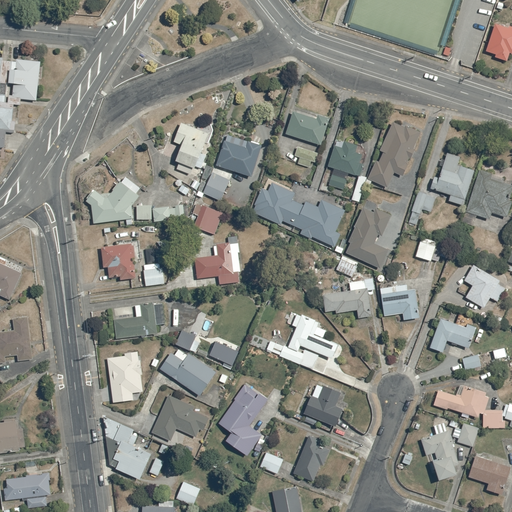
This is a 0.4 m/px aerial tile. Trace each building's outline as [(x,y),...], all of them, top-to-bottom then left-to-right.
[(511,28),(493,23),(485,48),(495,51),(493,56),(506,60),(509,50),(511,51),(511,28)] [(14,59),(10,103),(0,102),(0,155),(0,156),(1,146),(5,146),(7,131),(13,131),(15,105),(21,105),(22,99),(38,100),(42,62),(14,59)] [(320,144),(329,117),(317,113),(316,116),(291,108),(287,121),(289,122),(285,133),(320,144)] [(419,130),(390,120),(379,150),(382,151),(379,161),(375,160),(368,179),(387,186),(393,172),(402,175),(419,130)] [(179,121),(171,140),(178,143),(172,158),(181,162),(178,169),(189,173),(192,166),(198,168),(204,153),(198,151),(206,131),(199,128),(179,121)] [(261,145),(246,141),(225,134),(215,165),(252,176),(261,145)] [(327,165),(333,167),(328,184),(344,189),(349,172),(360,175),(363,164),(359,163),(362,154),(354,151),(356,145),(336,138),(327,165)] [(296,162),(309,167),(312,160),(314,161),(318,152),(298,144),(295,154),(299,156),(296,162)] [(459,156),(445,152),(434,189),(450,194),(448,200),(462,204),(473,169),(456,164),(459,156)] [(203,198),(205,193),(219,200),(229,178),(212,169),(201,191),(197,189),(195,194),(203,198)] [(502,177),(478,170),(463,222),(473,225),(476,215),(489,218),(490,212),(505,216),(510,200),(508,199),(511,185),(500,181),(502,177)] [(368,177),(360,175),(360,176),(358,176),(351,200),(360,202),(368,177)] [(84,198),(91,204),(92,222),(132,216),(131,204),(138,195),(134,193),(138,187),(123,176),(106,196),(93,187),(84,198)] [(294,190),(269,180),(265,188),(262,187),(252,212),(281,223),(282,220),(302,229),(301,233),(334,246),(339,233),(335,232),(344,209),(318,199),(315,206),(305,201),(304,204),(291,199),(294,190)] [(190,187),(182,182),(177,190),(185,195),(190,187)] [(417,190),(408,222),(417,225),(423,207),(431,210),(435,196),(417,190)] [(197,202),(194,212),(189,225),(214,233),(222,211),(197,202)] [(151,205),(136,204),(136,218),(151,219),(151,205)] [(188,205),(153,207),(154,221),(189,219),(188,205)] [(372,212),(362,208),(346,253),(358,258),(357,259),(380,267),(386,249),(373,244),(376,234),(382,236),(390,213),(374,207),(372,212)] [(347,239),(342,237),(339,246),(336,245),(334,250),(342,253),(347,239)] [(239,264),(237,241),(206,243),(207,255),(195,256),(197,276),(217,275),(218,282),(238,281),(237,271),(232,271),(231,264),(239,264)] [(442,247),(419,241),(415,256),(438,262),(442,247)] [(139,243),(99,244),(100,266),(106,265),(107,275),(119,275),(119,278),(133,277),(132,256),(139,255),(139,243)] [(170,248),(141,250),(145,285),(171,282),(169,261),(171,260),(170,248)] [(357,264),(341,258),(336,269),(352,276),(357,264)] [(0,291),(2,293),(1,295),(11,300),(25,266),(8,259),(6,265),(0,262),(0,291)] [(503,289),(504,287),(497,282),(498,280),(472,264),(464,279),(472,284),(465,296),(482,307),(489,296),(496,300),(503,289)] [(374,289),(372,278),(349,281),(350,290),(322,293),(325,310),(334,309),(334,311),(356,309),(357,316),(370,315),(367,289),(374,289)] [(413,288),(405,290),(404,284),(379,287),(383,314),(402,312),(403,318),(417,317),(413,288)] [(163,323),(161,301),(134,304),(134,306),(114,308),(115,316),(113,316),(115,337),(155,333),(154,323),(163,323)] [(501,317),(491,312),(487,321),(496,326),(501,317)] [(283,345),(279,356),(312,369),(318,352),(330,357),(336,343),(312,334),(317,322),(295,313),(291,324),(295,326),(286,346),(283,345)] [(463,325),(438,317),(429,346),(441,351),(445,339),(467,347),(474,326),(463,323),(463,325)] [(33,360),(29,318),(14,319),(16,331),(0,332),(0,363),(7,363),(6,356),(19,355),(19,361),(33,360)] [(174,342),(213,360),(215,354),(197,346),(199,342),(192,339),(194,335),(180,329),(174,342)] [(141,390),(137,350),(123,352),(123,355),(107,357),(111,401),(131,399),(131,391),(141,390)] [(216,373),(180,350),(176,356),(171,354),(161,371),(201,397),(216,373)] [(480,365),(478,353),(461,357),(463,368),(480,365)] [(230,377),(221,372),(217,380),(225,385),(230,377)] [(254,444),(261,449),(268,438),(261,434),(262,431),(250,424),(268,396),(246,382),(221,421),(233,429),(227,439),(248,453),(254,444)] [(308,387),(296,416),(317,425),(319,419),(333,425),(340,407),(334,405),(339,392),(315,382),(313,389),(308,387)] [(485,408),(488,395),(480,393),(480,390),(458,384),(456,394),(436,389),(432,404),(477,416),(479,412),(483,413),(482,427),(505,427),(505,417),(511,419),(511,403),(508,402),(506,408),(485,408)] [(175,427),(194,436),(197,428),(201,430),(207,416),(188,408),(190,404),(168,395),(152,432),(170,440),(175,427)] [(106,417),(105,421),(107,436),(111,438),(118,441),(111,457),(117,460),(114,468),(116,469),(115,472),(121,475),(123,471),(139,478),(150,453),(133,445),(139,431),(106,417)] [(21,434),(20,420),(0,422),(0,452),(27,450),(25,433),(21,434)] [(452,439),(449,429),(446,430),(444,421),(431,425),(434,434),(420,437),(425,454),(434,451),(436,457),(430,459),(435,478),(454,473),(451,465),(457,463),(451,439),(452,439)] [(478,427),(463,422),(461,429),(455,428),(453,435),(459,437),(458,442),(473,446),(478,427)] [(321,466),(328,449),(316,444),(318,438),(308,434),(292,473),(312,481),(318,465),(321,466)] [(168,446),(158,441),(155,449),(164,454),(168,446)] [(282,458),(266,451),(260,466),(277,473),(282,458)] [(493,460),(474,454),(467,476),(487,482),(485,488),(501,493),(510,466),(502,464),(502,461),(493,458),(493,460)] [(164,460),(155,457),(149,471),(158,475),(164,460)] [(53,494),(50,473),(8,479),(9,488),(5,488),(6,500),(28,497),(30,508),(48,505),(47,495),(53,494)] [(200,487),(183,481),(177,495),(194,502),(200,487)] [(300,511),(295,487),(271,491),(275,511),(300,511)]
